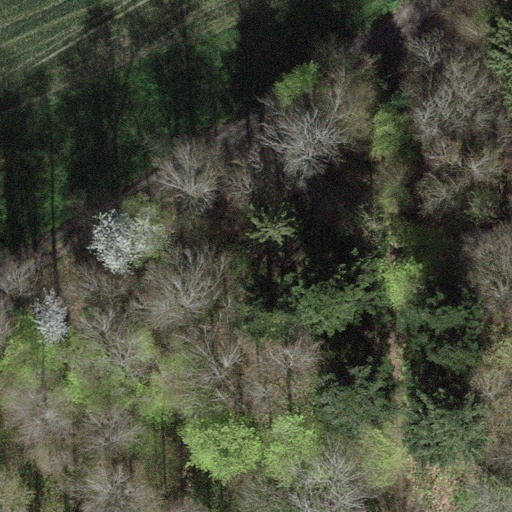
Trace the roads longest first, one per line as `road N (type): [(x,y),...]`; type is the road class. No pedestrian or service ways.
road 1 (track): [(457,24),(370,99),(0,294)]
road 2 (track): [(457,24),(511,140)]
